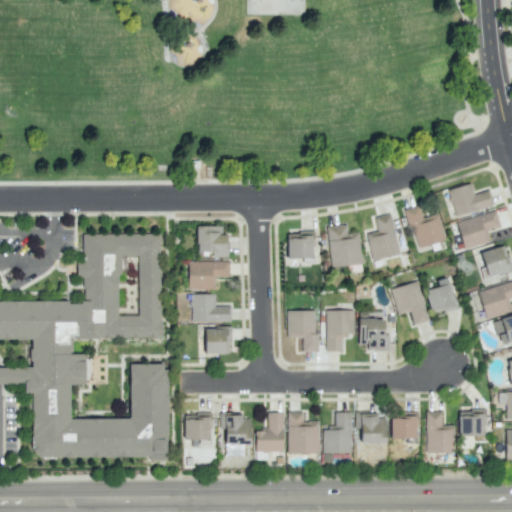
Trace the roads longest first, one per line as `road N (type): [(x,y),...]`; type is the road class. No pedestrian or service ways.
road 1 (residential): [(511,140),(337,193),(0,199)]
road 2 (tertiary): [(0,503),(511,501)]
road 3 (residential): [(441,366),(384,382),(182,383)]
road 4 (residential): [(262,198),(266,382)]
road 5 (tertiary): [(489,0),(493,67),(511,140)]
